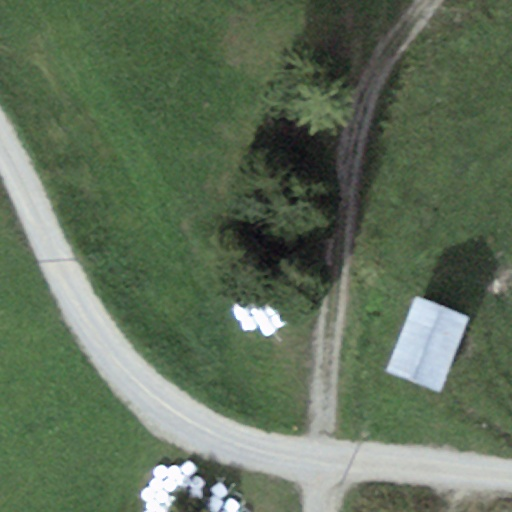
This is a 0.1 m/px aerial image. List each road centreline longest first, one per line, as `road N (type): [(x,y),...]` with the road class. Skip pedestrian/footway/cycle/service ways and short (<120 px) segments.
road 1 (track): [(511,479),(320,463),(205,436),(121,372),(0,148)]
road 2 (track): [(320,511),(347,167),(399,30),(425,0)]
